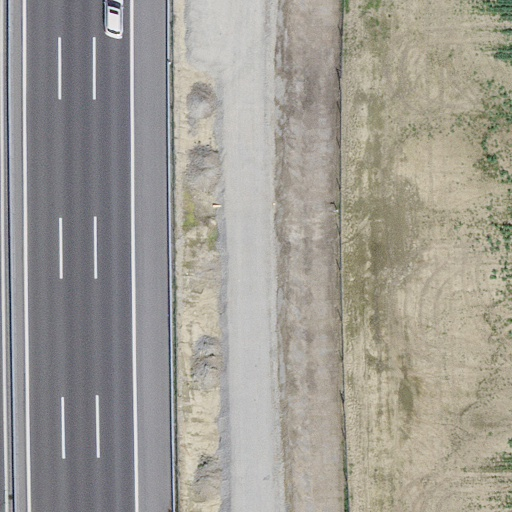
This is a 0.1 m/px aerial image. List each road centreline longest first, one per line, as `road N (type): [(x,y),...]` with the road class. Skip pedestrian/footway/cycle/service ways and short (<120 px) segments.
road 1 (primary): [(249,0),(270,511)]
road 2 (motorway): [(84,511),(78,0)]
